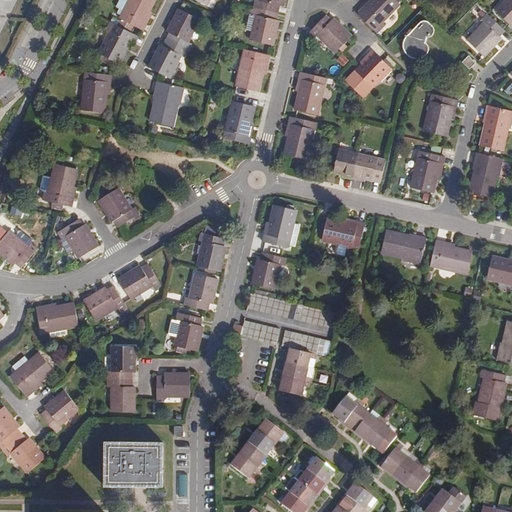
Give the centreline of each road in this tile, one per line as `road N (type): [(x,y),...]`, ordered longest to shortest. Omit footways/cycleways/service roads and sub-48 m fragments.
road 1 (residential): [(247,182),(67,285),(20,287)]
road 2 (residential): [(256,189),(211,381)]
road 3 (residential): [(442,219),(480,79),(511,49)]
road 4 (residential): [(266,181),(442,219)]
road 5 (residential): [(259,170),(301,0)]
road 6 (residential): [(350,469),(257,397),(211,381)]
road 7 (residential): [(211,381),(200,511)]
